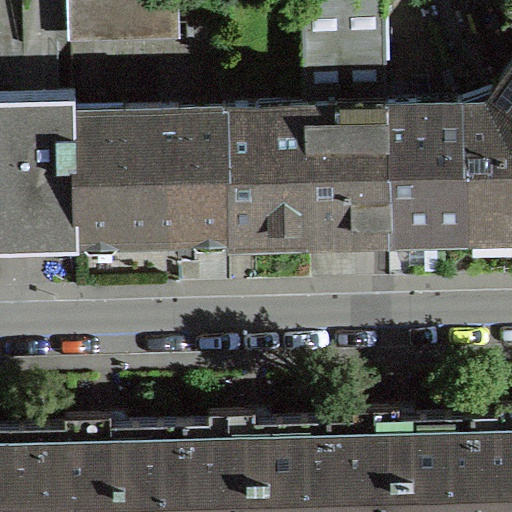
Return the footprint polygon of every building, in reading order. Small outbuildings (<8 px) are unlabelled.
[(175,0),(70,0),(71,23),(177,20),(175,0)] [(511,84),(503,97),(511,103),(511,84)] [(0,238),(11,238),(76,236),(73,121),(73,86),(0,88),(0,238)] [(386,106),(389,229),(421,228),(469,226),(466,108),(432,109),(432,106),(418,106),(418,93),(385,93),(386,106)] [(337,230),(389,229),(386,106),(338,108),(338,95),(305,96),(306,109),(309,230),(337,230)] [(258,97),(225,98),(226,117),(229,232),(260,232),(309,230),(306,109),(258,110),(258,97)] [(496,108),(466,108),(469,226),(511,225),(511,103),(503,97),(496,108)] [(229,232),(226,117),(181,118),(181,99),(123,101),(123,120),(73,121),(76,236),(118,235),(229,232)] [(473,406),(475,511),(511,511),(511,395),(496,396),(496,406),(473,406)] [(329,410),(331,511),(475,511),(473,406),(399,408),(399,398),(372,399),(352,400),(352,410),(329,410)] [(208,403),(208,413),(185,414),(187,511),(331,511),(329,410),(255,412),(255,402),(230,403),(208,403)] [(0,508),(56,507),(56,511),(187,511),(185,414),(111,416),(111,406),(87,406),(64,407),(64,417),(0,418),(0,508)]
